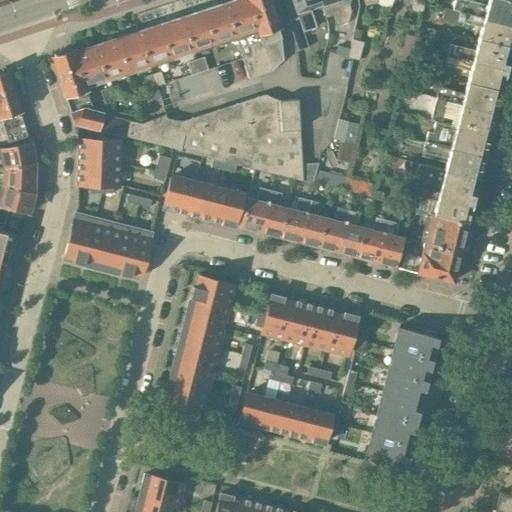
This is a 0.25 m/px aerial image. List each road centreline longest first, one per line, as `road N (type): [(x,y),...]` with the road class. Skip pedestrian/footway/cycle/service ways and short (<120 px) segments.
road 1 (residential): [(499,319),(185,241),(167,248)]
road 2 (residential): [(99,511),(167,248)]
road 3 (residential): [(18,18),(58,151),(45,246)]
road 4 (residential): [(449,511),(499,319)]
road 5 (residential): [(0,423),(45,246)]
